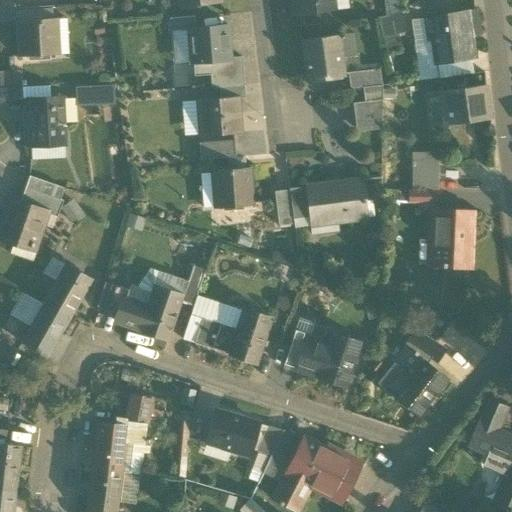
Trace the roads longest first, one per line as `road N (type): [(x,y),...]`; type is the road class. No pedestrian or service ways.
road 1 (residential): [(423,449),(87,338),(49,503)]
road 2 (residential): [(492,0),(511,172)]
road 3 (residential): [(511,336),(423,449)]
road 4 (residential): [(258,0),(273,106),(294,126)]
